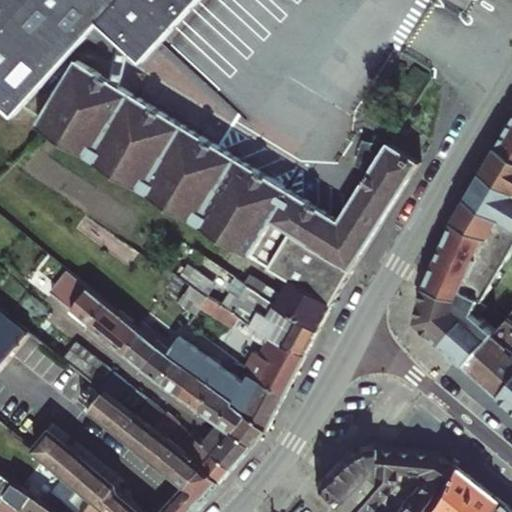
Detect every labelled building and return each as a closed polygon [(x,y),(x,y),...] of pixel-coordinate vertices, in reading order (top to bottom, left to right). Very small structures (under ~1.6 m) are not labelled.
[(0,0),(0,101),(17,116),(102,23),(124,43),(132,50),(145,62),(201,0),(0,0)] [(116,83),(124,89),(132,50),(124,43),(116,83)] [(276,223),(354,271),(422,164),(392,144),(365,185),(360,193),(342,222),(124,89),(116,83),(80,61),(41,125),(255,255),(276,223)] [(470,365),(499,331),(476,311),(481,293),(483,295),(511,250),(511,132),(496,156),(458,222),(429,287),(420,321),(470,365)] [(365,185),(351,171),(346,175),(352,182),(350,183),(360,193),(365,185)] [(281,271),(293,278),(327,299),(335,304),(354,271),(276,223),(255,255),(281,271)] [(26,235),(15,247),(36,264),(46,251),(26,235)] [(35,266),(25,279),(35,285),(46,274),(35,266)] [(242,318),(249,323),(271,336),(273,338),(306,359),(321,330),(250,286),(244,296),(220,282),(217,287),(183,266),(177,275),(210,297),(211,298),(235,314),(242,318)] [(93,324),(111,303),(71,270),(60,284),(53,291),(93,324)] [(46,274),(35,285),(49,296),(53,291),(60,284),(46,274)] [(210,297),(177,275),(164,292),(189,309),(199,315),(205,308),(211,298),(210,297)] [(248,285),(250,286),(321,330),(332,308),(335,304),(327,299),(293,278),(282,295),(253,276),(248,285)] [(211,298),(205,308),(236,328),(242,318),(235,314),(211,298)] [(111,338),(128,317),(122,311),(121,311),(111,303),(93,324),(111,338)] [(139,326),(145,319),(127,304),(121,311),(122,311),(128,317),(139,326)] [(0,373),(33,332),(0,306),(0,373)] [(199,315),(189,309),(183,318),(193,325),(199,315)] [(238,402),(258,416),(272,427),(277,416),(287,396),(250,375),(246,384),(184,338),(181,338),(150,313),(145,319),(139,326),(145,331),(163,347),(181,360),(199,373),(202,375),(219,387),(238,402)] [(511,316),(499,331),(470,365),(502,394),(511,382),(511,316)] [(129,353),(145,331),(139,326),(128,317),(111,338),(129,353)] [(243,333),(265,346),(271,336),(249,323),(243,333)] [(45,330),(41,327),(36,334),(39,337),(45,330)] [(48,333),(45,330),(39,337),(43,340),(48,333)] [(163,347),(145,331),(129,353),(147,367),(163,347)] [(52,335),(48,333),(43,340),(46,343),(52,335)] [(55,338),(52,335),(46,343),(50,345),(55,338)] [(59,340),(55,338),(50,345),(53,348),(59,340)] [(252,372),(250,375),(287,396),(306,359),(273,338),(267,348),(261,357),(257,353),(247,368),(252,372)] [(62,343),(59,340),(53,348),(57,350),(62,343)] [(84,372),(96,356),(78,342),(73,348),(77,351),(79,353),(72,363),(84,372)] [(65,346),(62,343),(57,350),(60,353),(65,346)] [(63,355),(68,348),(65,346),(60,353),(63,355)] [(166,381),(181,360),(163,347),(147,367),(166,381)] [(66,358),(72,351),(68,348),(63,355),(66,358)] [(73,348),(72,351),(66,358),(69,360),(77,351),(73,348)] [(247,368),(257,353),(250,349),(242,363),(241,365),(247,368)] [(79,353),(77,351),(69,360),(72,363),(79,353)] [(102,386),(115,370),(96,356),(84,372),(102,386)] [(183,393),(199,373),(181,360),(166,381),(183,393)] [(120,400),(133,384),(115,370),(102,386),(110,392),(120,400)] [(183,393),(203,408),(214,393),(219,387),(202,375),(199,373),(183,393)] [(511,382),(502,394),(511,402),(511,382)] [(143,413),(153,399),(133,384),(120,400),(141,416),(143,413)] [(203,408),(222,422),(233,408),(238,402),(219,387),(214,393),(203,408)] [(69,477),(110,511),(197,511),(226,481),(158,426),(143,413),(141,416),(120,400),(110,392),(97,409),(190,486),(165,511),(146,511),(124,492),(122,487),(78,449),(74,450),(41,422),(25,441),(69,477)] [(158,426),(167,411),(153,399),(143,413),(158,426)] [(233,408),(222,422),(254,447),(272,427),(258,416),(238,402),(233,408)] [(167,411),(158,426),(226,481),(236,470),(206,443),(188,428),(167,411)] [(206,443),(236,470),(249,454),(254,447),(222,422),(217,428),(206,443)] [(364,448),(356,452),(350,456),(340,465),(320,486),(348,511),(425,511),(427,510),(455,462),(436,453),(374,446),(364,448)] [(427,510),(425,511),(483,511),(496,496),(455,462),(427,510)] [(0,505),(8,497),(27,511),(59,511),(48,504),(1,471),(0,469),(0,505)] [(110,511),(69,477),(48,504),(59,511),(110,511)] [(483,511),(511,511),(511,508),(496,496),(483,511)]
